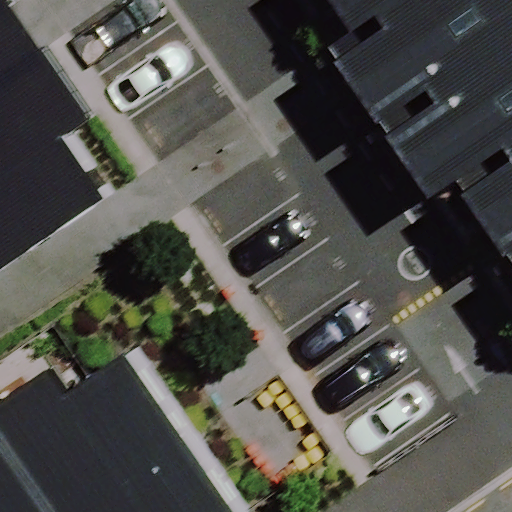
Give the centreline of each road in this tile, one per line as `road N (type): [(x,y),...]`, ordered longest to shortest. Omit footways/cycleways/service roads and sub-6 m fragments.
road 1 (residential): [(268,142),(511,509)]
road 2 (residential): [(0,321),(268,142)]
road 3 (residential): [(268,142),(173,0)]
